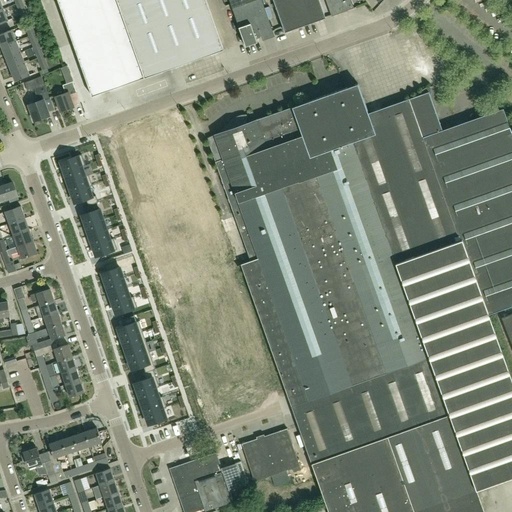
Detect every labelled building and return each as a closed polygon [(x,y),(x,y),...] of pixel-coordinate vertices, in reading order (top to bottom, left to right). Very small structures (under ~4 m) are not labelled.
[(57,0),(92,96),(144,78),(223,50),(205,0),(57,0)] [(229,0),(241,31),(240,31),(246,46),(257,42),(255,38),(273,31),(260,0),(229,0)] [(318,0),(273,0),(285,32),(325,18),(318,0)] [(350,0),(325,0),(331,16),(354,8),(350,0)] [(22,2),(16,4),(13,5),(14,9),(17,7),(21,16),(27,13),(22,2)] [(4,9),(0,10),(0,23),(8,21),(4,9)] [(29,36),(35,34),(31,22),(24,25),(29,36)] [(0,44),(1,47),(16,41),(12,30),(0,34),(0,44)] [(33,47),(40,45),(35,34),(29,36),(33,47)] [(6,58),(21,52),(16,41),(1,47),(6,58)] [(37,58),(44,56),(40,45),(33,47),(37,58)] [(21,52),(6,58),(10,69),(25,63),(21,52)] [(44,56),(37,58),(42,70),(39,71),(41,76),(49,73),(47,68),(49,68),(44,56)] [(413,72),(416,78),(442,66),(439,60),(413,72)] [(25,63),(10,69),(14,81),(29,75),(25,63)] [(50,98),(43,78),(42,77),(24,83),(27,91),(35,89),(39,101),(29,105),(34,120),(49,115),(44,100),(50,98)] [(60,111),(67,109),(70,110),(73,109),(73,107),(69,94),(76,92),(73,81),(63,85),(65,93),(55,96),(60,111)] [(244,126),(208,140),(251,260),(241,264),(330,511),(486,511),(478,489),(397,263),(463,239),(490,314),(511,305),(511,132),(503,108),(443,129),(429,91),(369,113),(358,83),(257,119),(258,122),(244,126)] [(82,155),(60,162),(64,173),(85,165),(82,155)] [(85,165),(64,173),(67,183),(89,175),(85,165)] [(89,175),(67,183),(71,193),(92,186),(89,175)] [(0,201),(17,195),(12,182),(0,186),(0,201)] [(92,186),(71,193),(75,204),(96,196),(92,186)] [(205,208),(216,205),(212,190),(198,194),(199,199),(203,198),(205,208)] [(174,207),(178,218),(189,214),(185,203),(174,207)] [(5,212),(9,223),(25,218),(21,206),(5,212)] [(103,208),(82,215),(85,226),(107,219),(103,208)] [(177,270),(186,267),(189,278),(191,258),(190,255),(192,232),(200,233),(199,243),(221,245),(220,252),(200,258),(198,283),(205,280),(205,281),(238,271),(238,269),(220,213),(149,236),(160,270),(166,268),(168,275),(177,273),(177,270)] [(25,218),(9,223),(13,235),(29,229),(25,218)] [(107,219),(85,226),(89,236),(107,230),(110,229),(107,219)] [(17,247),(33,241),(29,229),(13,235),(17,245),(6,248),(7,250),(17,247)] [(110,240),(107,230),(89,236),(92,246),(110,240)] [(110,240),(92,246),(96,257),(117,250),(114,239),(110,240)] [(240,239),(236,241),(240,252),(244,250),(240,239)] [(463,239),(397,263),(478,489),(511,476),(511,374),(490,314),(463,239)] [(17,247),(7,250),(8,254),(9,256),(19,252),(22,259),(38,253),(33,241),(17,247)] [(8,254),(7,250),(1,252),(5,262),(11,260),(9,256),(8,254)] [(123,265),(101,273),(105,283),(127,276),(123,265)] [(127,276),(105,283),(109,294),(130,286),(127,276)] [(130,286),(109,294),(112,304),(134,297),(130,286)] [(40,305),(54,301),(50,289),(30,296),(32,302),(38,300),(40,305)] [(134,297),(112,304),(116,315),(137,307),(134,297)] [(21,311),(27,309),(29,309),(27,302),(25,302),(24,298),(18,300),(21,311)] [(44,316),(58,312),(54,301),(40,305),(44,316)] [(0,303),(0,322),(5,322),(4,317),(10,316),(8,302),(0,303)] [(21,311),(25,323),(31,321),(27,309),(21,311)] [(58,312),(44,316),(48,328),(62,323),(58,312)] [(511,345),(511,312),(501,317),(511,345)] [(31,321),(25,323),(29,334),(35,332),(31,321)] [(139,321),(117,328),(121,339),(142,332),(139,321)] [(19,335),(17,324),(17,323),(10,324),(11,329),(0,331),(1,337),(19,335)] [(62,323),(48,328),(39,331),(41,337),(50,334),(52,340),(66,335),(62,323)] [(34,350),(47,346),(45,341),(39,343),(35,332),(29,334),(34,350)] [(125,349),(146,342),(142,332),(121,339),(125,349)] [(146,342),(125,349),(128,359),(149,352),(146,342)] [(58,361),(72,356),(68,344),(54,349),(58,361)] [(47,346),(34,350),(40,367),(46,365),(45,361),(47,360),(45,354),(49,353),(47,346)] [(149,352),(128,359),(132,370),(153,362),(149,352)] [(62,373),(76,368),(72,356),(58,361),(62,373)] [(46,365),(40,367),(44,379),(50,377),(46,365)] [(76,368),(62,373),(65,385),(80,380),(76,368)] [(50,377),(44,379),(48,391),(54,389),(59,387),(55,375),(50,377)] [(155,375),(134,383),(138,394),(159,386),(155,375)] [(80,380),(65,385),(69,397),(84,392),(80,380)] [(3,389),(10,387),(8,381),(1,383),(3,389)] [(159,386),(138,394),(141,404),(163,396),(159,386)] [(54,389),(48,391),(52,403),(58,401),(54,389)] [(163,396),(141,404),(145,414),(166,407),(163,396)] [(166,407),(145,414),(148,425),(170,417),(166,407)] [(84,431),(89,446),(101,442),(96,427),(84,431)] [(283,462),(286,471),(300,466),(288,428),(259,438),(269,467),(283,462)] [(73,435),(78,450),(89,446),(84,431),(73,435)] [(61,439),(66,454),(78,450),(73,435),(61,439)] [(255,481),(286,471),(283,462),(269,467),(259,438),(242,443),(255,481)] [(54,458),(66,454),(61,439),(49,444),(54,458)] [(28,467),(42,463),(37,447),(31,449),(31,447),(20,451),(23,460),(26,459),(28,467)] [(227,477),(225,470),(223,471),(216,452),(207,455),(208,459),(206,459),(214,482),(227,477)] [(95,462),(97,468),(109,464),(106,453),(94,457),(95,462)] [(237,466),(225,470),(227,477),(214,482),(206,459),(185,466),(195,497),(191,499),(191,497),(189,497),(188,496),(183,497),(180,498),(184,511),(193,511),(205,508),(205,511),(234,501),(230,489),(244,485),(237,466)] [(50,460),(44,462),(51,483),(57,481),(51,464),(50,460)] [(51,464),(57,481),(74,476),(72,470),(64,472),(60,461),(57,462),(51,464)] [(83,466),(85,472),(97,468),(95,462),(83,466)] [(85,472),(83,466),(72,470),(74,476),(85,472)] [(195,497),(185,466),(175,469),(179,480),(177,481),(183,497),(188,496),(189,497),(191,497),(191,499),(195,497)] [(100,485),(114,480),(110,468),(95,473),(100,485)] [(78,492),(85,490),(81,479),(74,481),(78,492)] [(114,480),(100,485),(104,497),(118,492),(114,480)] [(69,495),(75,493),(71,482),(65,484),(69,495)] [(39,505),(53,500),(49,488),(35,493),(39,505)] [(85,490),(78,492),(82,504),(88,502),(85,490)] [(118,492),(104,497),(108,508),(122,503),(118,492)] [(73,507),(79,505),(75,493),(69,495),(71,501),(73,507)] [(39,505),(40,511),(57,511),(53,500),(39,505)] [(91,511),(88,502),(82,504),(84,511),(91,511)] [(125,511),(122,503),(108,508),(108,511),(125,511)]
